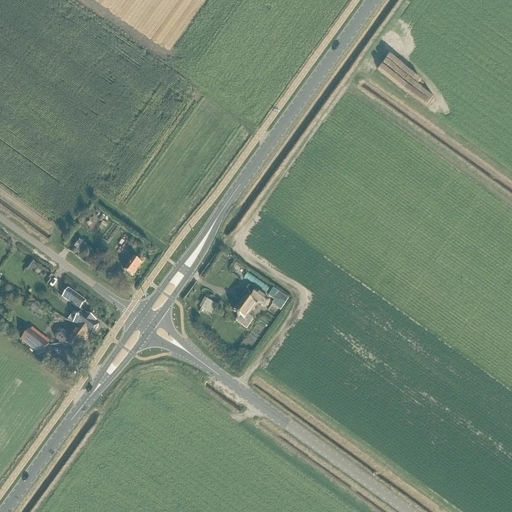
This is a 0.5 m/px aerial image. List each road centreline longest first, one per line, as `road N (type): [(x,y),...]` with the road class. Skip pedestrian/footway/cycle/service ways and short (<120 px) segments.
road 1 (tertiary): [(143,321),(373,0)]
road 2 (tertiary): [(408,511),(143,321)]
road 3 (tertiary): [(5,511),(143,321)]
road 4 (unclassified): [(143,321),(0,218)]
